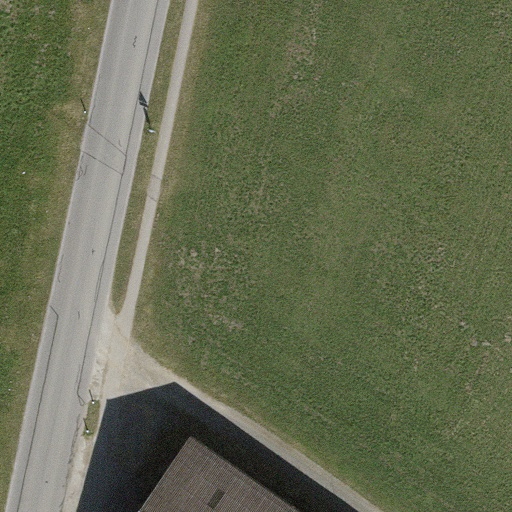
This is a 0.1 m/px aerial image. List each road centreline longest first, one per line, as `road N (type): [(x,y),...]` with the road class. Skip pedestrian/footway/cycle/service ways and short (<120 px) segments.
road 1 (tertiary): [(146,0),(35,511)]
road 2 (track): [(72,340),(120,354),(356,511)]
